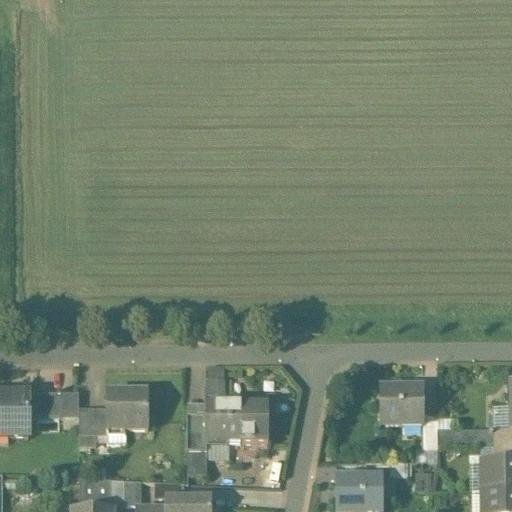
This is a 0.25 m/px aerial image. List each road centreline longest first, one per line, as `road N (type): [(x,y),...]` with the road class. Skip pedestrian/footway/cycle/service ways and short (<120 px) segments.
road 1 (residential): [(0,354),(319,353)]
road 2 (residential): [(319,353),(511,352)]
road 3 (residential): [(292,511),(319,353)]
